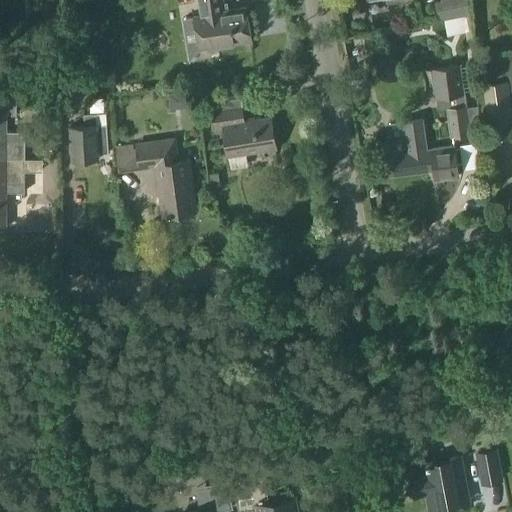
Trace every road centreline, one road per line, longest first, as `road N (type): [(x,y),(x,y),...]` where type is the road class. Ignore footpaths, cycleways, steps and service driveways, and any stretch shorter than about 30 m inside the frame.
road 1 (residential): [(0,305),(359,255)]
road 2 (residential): [(359,255),(317,0)]
road 3 (residential): [(359,255),(511,233)]
